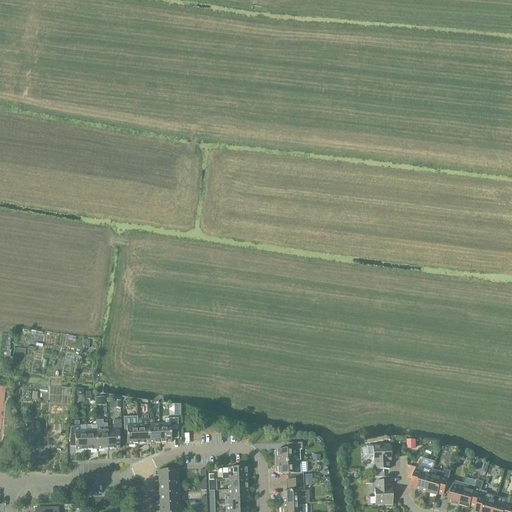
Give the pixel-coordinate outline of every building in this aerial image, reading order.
[(105,398),(96,398),(96,406),(105,406),(105,398)] [(149,444),(149,420),(148,415),(142,415),(143,420),(138,420),(138,426),(139,445),(149,444)] [(138,426),(138,420),(138,417),(124,418),(125,435),(127,435),(127,445),(139,445),(138,426)] [(160,425),(160,444),(171,443),(171,440),(179,439),(178,419),(165,419),(165,425),(160,425)] [(154,420),(149,420),(149,444),(160,444),(160,425),(155,425),(154,420)] [(87,450),(86,432),(80,432),(80,426),(79,421),(75,422),(75,426),(71,427),(70,447),(76,447),(76,451),(87,450)] [(107,427),(107,424),(103,424),(103,421),(97,421),(97,426),(98,450),(108,450),(108,431),(107,427)] [(108,431),(108,450),(120,449),(119,441),(122,441),(121,421),(113,421),(113,427),(107,427),(108,431)] [(87,450),(98,450),(97,426),(92,426),(92,432),(86,432),(87,450)] [(416,440),(407,441),(407,449),(416,449),(416,440)] [(276,463),(300,462),(300,450),(303,450),(302,443),(287,444),(287,450),(277,450),(277,452),(275,452),(276,463)] [(390,446),(373,446),(364,447),(365,457),(373,456),(374,464),(375,464),(375,470),(390,470),(390,463),(391,463),(390,446)] [(300,462),(276,463),(276,473),(278,473),(278,475),(288,475),(288,481),(304,480),(303,473),(300,473),(300,462)] [(427,493),(434,471),(420,467),(419,469),(407,466),(408,479),(419,482),(417,490),(427,493)] [(229,480),(247,479),(247,468),(228,469),(229,474),(223,474),(223,480),(229,480)] [(445,494),(449,481),(451,471),(443,469),(442,472),(434,469),(434,471),(427,493),(438,496),(439,492),(445,494)] [(159,485),(177,484),(176,471),(158,472),(159,485)] [(229,491),(248,490),(247,479),(229,480),(229,491)] [(304,480),(288,481),(288,492),(283,492),(283,494),(281,494),(281,505),(302,504),(301,487),(304,487),(304,480)] [(391,488),(390,481),(375,482),(376,489),(375,489),(375,506),(393,505),(392,488),(391,488)] [(459,506),(465,485),(455,482),(455,483),(449,481),(445,494),(451,495),(449,503),(459,506)] [(465,485),(459,506),(470,509),(472,501),(478,503),(482,491),(484,483),(477,481),(476,488),(465,485)] [(177,484),(159,485),(159,498),(177,497),(177,484)] [(248,490),(229,491),(230,498),(226,498),(226,502),(248,501),(248,490)] [(493,511),(498,497),(487,494),(488,493),(482,491),(478,503),(477,507),(483,508),(481,511),(493,511)] [(498,497),(493,511),(510,511),(511,508),(511,496),(509,496),(508,500),(498,497)] [(177,497),(159,498),(160,510),(178,510),(177,497)] [(248,501),(226,502),(226,511),(237,511),(249,511),(248,501)]
